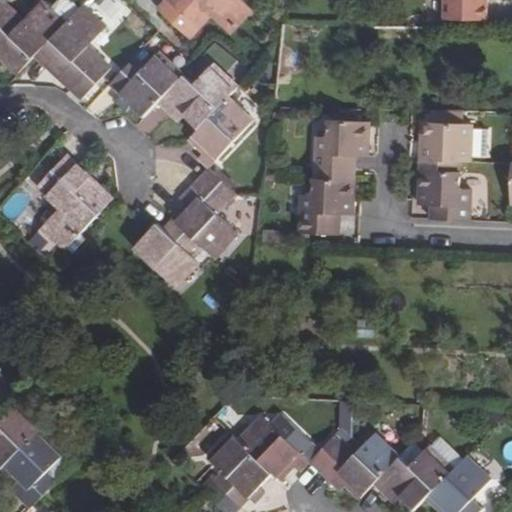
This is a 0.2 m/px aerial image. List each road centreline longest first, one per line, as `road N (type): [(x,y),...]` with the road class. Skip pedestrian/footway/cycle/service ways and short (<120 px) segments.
road 1 (residential): [(391,160),(387,234),(511,239)]
road 2 (residential): [(136,181),(131,146),(0,90)]
